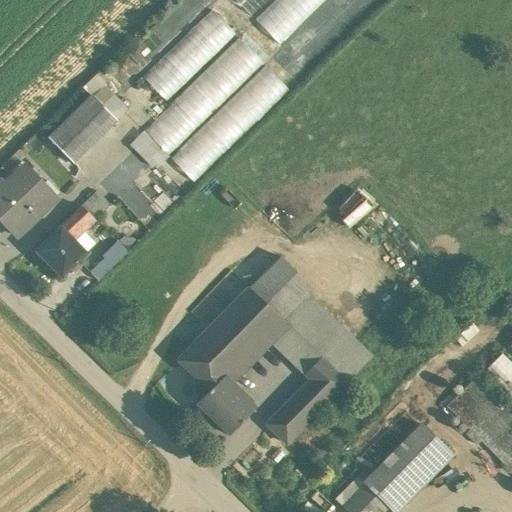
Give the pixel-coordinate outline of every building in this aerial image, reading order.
[(237,0),(252,15),(266,0),(237,0)] [(274,0),(255,19),(278,42),(320,0),(274,0)] [(329,0),(272,59),(293,80),(370,0),(329,0)] [(210,11),(144,78),(166,99),(232,33),(210,11)] [(237,37),(145,131),(167,153),(260,59),(237,37)] [(264,65),(172,158),(197,182),(288,89),(264,65)] [(90,96),(47,138),(72,164),(115,121),(90,96)] [(56,199),(21,162),(0,182),(0,221),(15,237),(56,199)] [(184,193),(157,166),(149,175),(176,202),(184,193)] [(174,203),(146,176),(138,185),(165,212),(174,203)] [(163,214),(136,187),(131,191),(159,218),(163,214)] [(97,194),(60,229),(69,238),(90,218),(93,221),(109,207),(97,194)] [(60,229),(59,228),(35,252),(60,277),(71,267),(75,272),(82,265),(78,260),(84,254),(69,238),(60,229)] [(127,253),(116,242),(101,257),(103,259),(111,268),(127,253)] [(311,289),(279,258),(248,289),(280,320),(287,327),(297,336),(321,359),(346,383),(368,360),(354,346),(301,298),(311,289)] [(103,259),(88,273),(97,281),(111,268),(103,259)] [(248,289),(178,362),(208,391),(221,379),(222,380),(263,337),(272,328),(279,335),(287,327),(280,320),(248,289)] [(297,336),(287,327),(279,335),(272,328),(263,337),(304,376),(321,359),(297,336)] [(511,366),(501,355),(480,375),(511,406),(511,366)] [(346,383),(321,359),(304,376),(308,380),(285,404),(306,424),(346,383)] [(511,412),(476,377),(452,400),(511,460),(511,412)] [(208,391),(195,405),(207,416),(201,423),(210,431),(216,425),(228,436),(253,410),(222,380),(221,379),(208,391)] [(511,460),(452,400),(445,407),(469,431),(465,435),(476,445),(480,441),(511,473),(511,460)] [(285,404),(265,425),(286,445),(306,424),(285,404)] [(420,425),(362,484),(386,508),(390,511),(396,511),(452,456),(420,425)] [(381,511),(386,508),(363,485),(347,502),(341,507),(345,511),(381,511)] [(347,502),(340,495),(334,500),(341,507),(347,502)]
